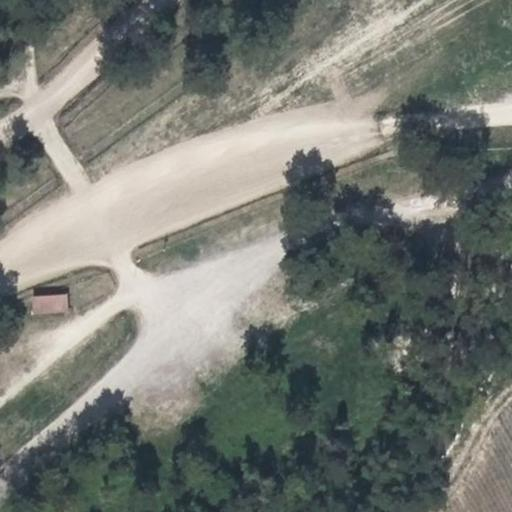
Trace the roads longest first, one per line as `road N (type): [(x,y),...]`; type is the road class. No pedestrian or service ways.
road 1 (track): [(511,184),(291,245),(247,268),(74,411),(0,489)]
road 2 (track): [(37,110),(122,267),(173,327)]
road 3 (track): [(511,389),(484,420),(455,478),(410,511)]
